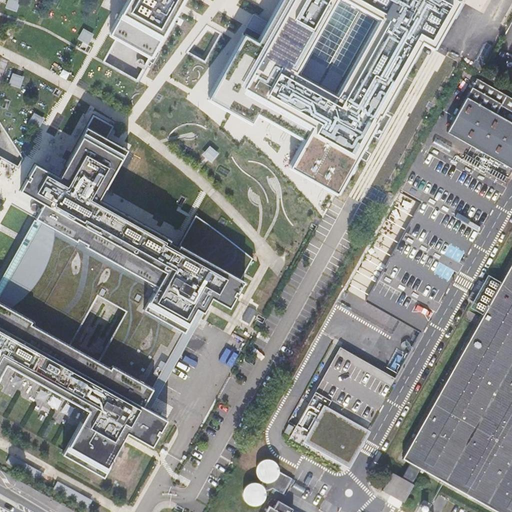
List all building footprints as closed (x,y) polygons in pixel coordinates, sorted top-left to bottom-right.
[(9,0),(6,8),(17,12),(22,1),(18,0),(9,0)] [(124,0),(129,2),(108,40),(149,63),(184,0),(124,0)] [(289,167),(341,195),(424,43),(436,50),(463,1),(460,0),(280,0),(258,41),(244,33),(208,99),(254,124),(259,116),(304,140),(289,167)] [(85,29),(78,39),(89,46),(95,35),(85,29)] [(11,86),(22,89),(24,77),(14,74),(11,86)] [(19,196),(42,210),(33,225),(94,259),(154,293),(141,315),(183,339),(193,320),(192,320),(196,314),(202,317),(211,303),(228,313),(235,301),(233,300),(234,297),(237,298),(243,286),(240,284),(252,264),(242,256),(233,249),(224,242),(210,232),(195,221),(177,252),(168,247),(169,245),(97,205),(104,193),(105,194),(126,155),(85,133),(64,171),(65,172),(58,183),(33,170),(19,196)] [(0,332),(142,412),(183,339),(141,315),(154,293),(94,259),(33,225),(0,285),(0,332)] [(511,511),(511,259),(490,299),(486,297),(491,287),(482,282),(475,294),(470,291),(466,298),(481,307),(483,303),(487,305),(402,458),(409,462),(401,477),(392,471),(381,490),(394,497),(404,502),(415,484),(413,483),(417,475),(421,469),(500,511),(511,511)] [(245,304),(238,315),(249,323),(256,313),(245,304)] [(0,378),(5,369),(89,416),(81,429),(80,429),(76,435),(75,435),(62,460),(103,483),(121,450),(120,450),(127,438),(151,451),(158,440),(156,439),(157,436),(159,437),(166,425),(142,412),(0,332),(0,378)] [(352,469),(372,425),(313,398),(299,428),(289,423),(282,438),(352,469)] [(255,477),(253,476),(244,498),(264,506),(272,487),(286,493),(293,477),(281,472),(284,464),(265,456),(255,477)]
